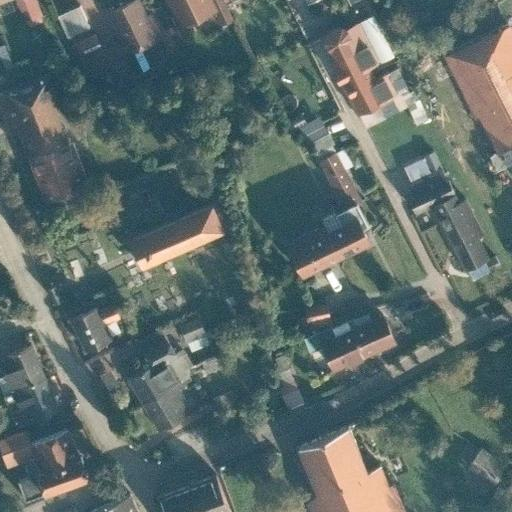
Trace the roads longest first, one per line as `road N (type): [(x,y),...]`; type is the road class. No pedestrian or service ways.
road 1 (residential): [(131,475),(351,394),(465,332)]
road 2 (residential): [(465,332),(360,125)]
road 3 (residential): [(131,475),(42,312)]
